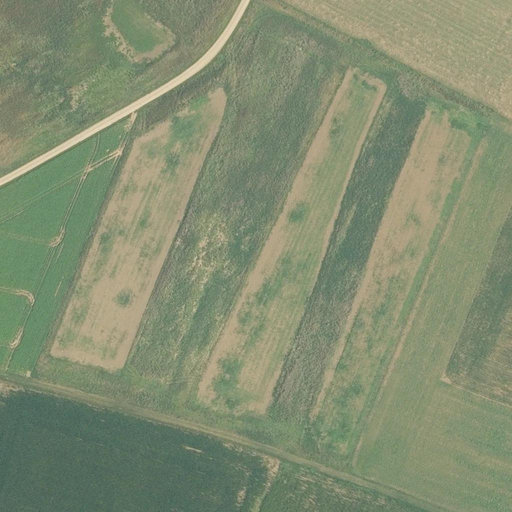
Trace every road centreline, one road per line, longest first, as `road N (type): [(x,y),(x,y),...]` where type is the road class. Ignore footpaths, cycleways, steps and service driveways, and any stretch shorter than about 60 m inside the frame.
road 1 (track): [(0,376),(170,420),(438,511)]
road 2 (track): [(0,190),(201,66),(247,0)]
